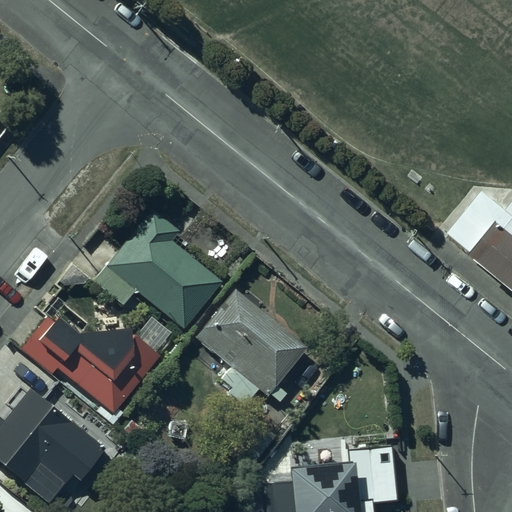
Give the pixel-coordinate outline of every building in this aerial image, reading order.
[(511,195),(473,242),(511,273),(511,195)] [(181,334),(218,287),(171,250),(178,241),(147,217),(103,274),(181,334)] [(302,354),(231,296),(192,343),(263,401),(302,354)] [(107,423),(157,362),(129,335),(78,347),(45,324),(23,351),(107,423)] [(80,473),(98,450),(29,395),(0,430),(0,469),(27,491),(57,454),(80,473)] [(141,457),(122,440),(106,459),(126,475),(141,457)] [(365,511),(362,467),(282,475),(285,511),(365,511)]
